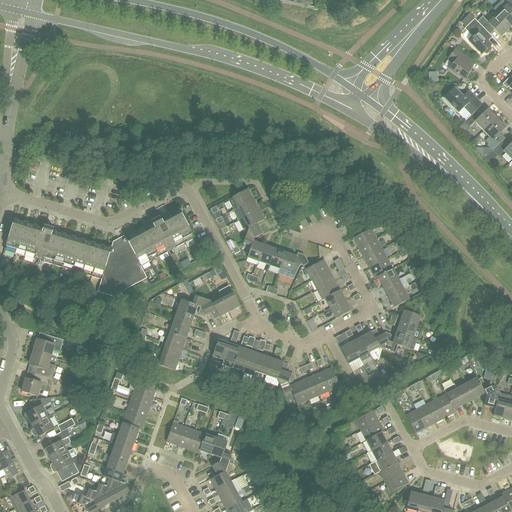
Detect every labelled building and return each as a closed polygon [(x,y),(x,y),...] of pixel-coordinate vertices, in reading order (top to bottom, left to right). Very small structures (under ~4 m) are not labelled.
[(511,7),(511,0),(501,0),(507,5),(498,14),(510,27),(511,25),(511,10),(511,9),(511,7)] [(501,36),(510,27),(498,14),(489,23),(482,17),(477,22),(485,30),(487,32),(492,27),(501,36)] [(491,48),(490,47),(491,46),(480,34),(485,30),(477,22),(475,20),(465,29),(473,37),(469,42),(482,55),(484,52),(485,54),(487,54),(491,50),(491,48)] [(455,49),(449,59),(454,63),(449,70),(463,79),(471,68),(464,63),(468,58),(455,49)] [(437,82),(437,73),(428,73),(428,82),(437,82)] [(511,74),(502,84),(507,89),(508,87),(511,90),(511,93),(511,94),(511,74)] [(458,113),(465,121),(474,112),(482,105),(472,95),(469,98),(465,95),(463,97),(455,88),(444,99),(458,113)] [(484,131),(497,119),(488,109),(479,118),(474,112),(465,121),(464,122),(469,127),(475,122),(484,131)] [(492,151),(502,141),(497,136),(506,128),(497,119),(484,131),(489,137),(486,141),(486,142),(488,144),(487,146),(492,151)] [(511,160),(511,142),(508,147),(502,141),(492,151),(498,157),(503,152),(511,160)] [(329,206),(340,200),(332,184),(321,190),(329,206)] [(238,208),(253,200),(248,190),(232,198),(238,208)] [(238,221),(259,210),(253,200),(238,208),(233,211),(238,221)] [(14,220),(4,250),(35,260),(35,258),(43,261),(42,262),(101,280),(98,293),(112,297),(147,278),(141,267),(168,252),(168,251),(175,247),(175,248),(194,238),(179,210),(161,220),(159,217),(151,222),(152,225),(126,239),(124,236),(113,242),(111,250),(52,232),(53,228),(44,226),(43,229),(14,220)] [(257,224),(264,220),(259,210),(238,221),(246,236),(249,228),(257,224)] [(263,234),(257,224),(249,228),(246,236),(243,244),(251,246),(253,242),(255,238),(263,234)] [(359,249),(377,239),(371,229),(353,239),(359,249)] [(364,259),(382,249),(377,239),(359,249),(364,259)] [(264,246),(253,242),(251,246),(247,258),(258,262),(264,246)] [(269,266),(275,249),(264,246),(258,262),(269,266)] [(280,270),(285,253),(275,249),(269,266),(280,270)] [(369,269),(387,259),(382,249),(364,259),(369,269)] [(302,265),(295,262),(296,257),(285,253),(280,270),(278,274),(293,280),(299,267),(302,265)] [(179,263),(181,268),(190,263),(187,258),(179,263)] [(377,278),(393,269),(387,259),(369,269),(375,279),(378,278),(377,278)] [(311,280),(329,271),(324,260),(306,270),(311,280)] [(383,288),(398,280),(393,269),(377,278),(378,278),(383,288)] [(317,290),(335,281),(329,271),(311,280),(317,290)] [(388,298),(404,290),(398,280),(383,288),(388,298)] [(414,284),(416,288),(424,285),(422,281),(421,280),(418,282),(414,284)] [(325,299),(340,291),(335,281),(317,290),(322,301),(325,299)] [(229,312),(240,306),(229,287),(219,292),(221,297),(229,312)] [(404,290),(388,298),(394,308),(409,300),(404,290)] [(330,309),(345,301),(340,291),(325,299),(330,309)] [(430,292),(424,295),(427,301),(433,298),(430,292)] [(211,302),(196,297),(193,304),(193,305),(197,306),(197,307),(200,308),(201,308),(205,316),(215,310),(211,302)] [(219,318),(229,312),(221,297),(211,302),(215,310),(216,313),(219,318)] [(193,305),(193,304),(181,300),(177,312),(194,317),(197,307),(197,306),(193,305)] [(336,319),(351,311),(345,301),(330,309),(336,319)] [(400,322),(416,328),(420,317),(404,311),(400,322)] [(190,328),(194,317),(177,312),(173,322),(190,328)] [(186,339),(190,328),(173,322),(170,333),(186,339)] [(413,339),(416,328),(400,322),(396,333),(413,339)] [(160,342),(163,343),(182,349),(186,339),(170,333),(167,332),(165,338),(161,337),(160,342)] [(375,340),(374,337),(371,332),(361,338),(369,353),(379,348),(375,340)] [(417,340),(413,339),(396,333),(393,343),(393,344),(397,345),(413,351),(417,340)] [(393,343),(390,342),(389,342),(385,334),(375,340),(379,348),(394,353),(397,345),(393,344),(393,343)] [(33,352),(50,358),(52,351),(59,353),(63,341),(47,336),(45,342),(37,340),(33,352)] [(371,357),(369,353),(361,338),(351,343),(359,359),(361,363),(371,357)] [(223,361),(229,344),(218,340),(212,357),(223,361)] [(178,360),(182,349),(163,343),(159,353),(178,360)] [(348,364),(359,359),(351,343),(340,349),(348,364)] [(234,364),(240,348),(229,344),(223,361),(234,364)] [(244,371),(250,352),(240,348),(234,364),(233,368),(244,371)] [(48,364),(50,358),(33,352),(30,365),(37,367),(35,374),(52,379),(55,366),(48,364)] [(254,377),(256,372),(261,355),(250,352),(244,371),(243,373),(254,377)] [(178,360),(159,353),(155,365),(175,371),(178,360)] [(266,376),(272,359),(261,355),(256,372),(266,376)] [(280,371),(281,368),(283,363),(272,359),(266,376),(277,379),(280,371)] [(321,373),(329,392),(340,387),(332,368),(321,373)] [(291,374),(280,371),(277,379),(283,395),(291,391),(289,387),(290,386),(289,384),(288,383),(291,374)] [(114,379),(120,381),(121,381),(123,375),(117,373),(114,379)] [(318,396),(329,392),(321,373),(310,378),(318,396)] [(376,380),(373,373),(368,376),(371,382),(376,380)] [(52,379),(35,374),(33,381),(26,379),(22,392),(37,397),(40,389),(49,392),(52,379)] [(308,401),(318,396),(310,378),(300,382),(308,401)] [(482,389),(483,389),(477,378),(466,384),(475,399),(484,394),(485,394),(482,389)] [(129,390),(134,391),(153,398),(157,387),(138,380),(136,386),(131,384),(129,390)] [(297,405),(308,401),(300,382),(290,386),(289,387),(291,391),(297,405)] [(465,404),(456,389),(453,384),(444,389),(447,394),(454,410),(455,410),(465,404)] [(465,404),(475,399),(466,384),(456,389),(465,404)] [(249,390),(260,393),(262,389),(251,385),(249,390)] [(498,400),(493,391),(490,385),(483,389),(482,389),(485,394),(484,394),(486,397),(484,406),(495,409),(498,400)] [(504,420),(510,397),(500,394),(497,389),(493,391),(498,400),(495,409),(493,417),(504,420)] [(149,409),(153,398),(134,391),(130,402),(149,409)] [(456,412),(455,410),(454,410),(447,394),(436,400),(446,418),(456,412)] [(42,406),(47,403),(51,401),(51,398),(29,400),(29,407),(32,411),(30,412),(28,412),(27,412),(25,413),(24,415),(25,417),(26,419),(28,419),(32,426),(48,417),(42,406)] [(436,423),(446,418),(436,400),(426,405),(436,423)] [(145,420),(149,409),(130,402),(126,413),(145,420)] [(426,429),(436,423),(426,405),(416,411),(426,429)] [(361,431),(379,421),(373,411),(355,421),(361,431)] [(415,434),(426,429),(416,411),(406,416),(415,434)] [(142,431),(145,420),(126,413),(122,424),(139,429),(139,430),(142,431)] [(223,420),(221,426),(232,429),(237,415),(229,413),(228,415),(230,416),(228,422),(223,420)] [(36,437),(37,436),(38,437),(54,429),(48,417),(32,426),(33,429),(32,430),(32,432),(34,436),(36,437)] [(57,426),(61,433),(70,428),(75,425),(72,420),(71,419),(57,426)] [(381,433),(384,432),(379,421),(361,431),(366,441),(381,433)] [(188,450),(195,431),(189,429),(191,424),(186,422),(184,427),(177,446),(188,450)] [(177,446),(184,427),(173,423),(166,443),(177,446)] [(135,440),(139,430),(139,429),(122,424),(119,434),(135,440)] [(51,461),(67,452),(64,447),(70,444),(70,442),(68,437),(70,436),(69,434),(71,432),(71,430),(70,428),(61,433),(54,436),(58,443),(44,450),(51,461)] [(200,451),(206,435),(195,431),(188,450),(199,454),(200,451)] [(387,443),(381,433),(366,441),(371,451),(387,443)] [(131,451),(135,440),(119,434),(115,445),(131,451)] [(216,439),(211,455),(221,459),(223,454),(227,442),(229,437),(218,434),(216,439)] [(211,455),(216,439),(206,435),(200,451),(211,455)] [(377,461),(392,453),(387,443),(371,451),(377,461)] [(128,462),(131,451),(115,445),(111,456),(128,462)] [(63,469),(68,479),(78,473),(71,459),(75,456),(76,452),(74,448),(67,452),(51,461),(52,464),(51,465),(50,467),(53,472),(55,473),(56,472),(57,472),(63,469)] [(6,476),(10,473),(13,477),(19,474),(11,460),(6,462),(0,451),(0,471),(3,470),(6,476)] [(397,463),(392,453),(377,461),(370,465),(375,475),(379,472),(382,471),(397,463)] [(231,457),(223,454),(221,459),(220,462),(212,466),(217,477),(225,472),(226,472),(231,457)] [(124,472),(128,462),(111,456),(107,467),(124,472)] [(350,474),(355,471),(350,462),(345,464),(350,474)] [(385,483),(403,473),(397,463),(382,471),(379,472),(385,483)] [(120,483),(124,472),(107,467),(104,478),(109,480),(109,479),(120,483)] [(231,482),(226,472),(225,472),(217,477),(215,478),(212,473),(207,475),(216,491),(231,482)] [(403,473),(385,483),(390,493),(408,483),(403,473)] [(125,485),(120,483),(109,479),(109,480),(107,487),(115,490),(119,498),(129,493),(125,485)] [(235,480),(231,482),(216,491),(221,501),(236,492),(241,490),(235,480)] [(107,487),(99,484),(97,492),(96,493),(105,496),(109,504),(119,498),(115,490),(107,487)] [(510,511),(511,511),(511,490),(511,489),(501,495),(503,497),(510,511)] [(96,493),(97,492),(89,490),(86,498),(95,501),(99,509),(109,504),(105,496),(96,493)] [(15,509),(30,501),(24,491),(9,499),(15,509)] [(226,511),(242,502),(236,492),(221,501),(226,511)] [(416,511),(417,511),(422,495),(410,492),(406,509),(416,511)] [(86,498),(79,495),(76,504),(85,507),(87,511),(93,511),(99,509),(95,501),(86,498)] [(429,511),(433,498),(422,495),(417,511),(429,511)] [(497,511),(510,511),(503,497),(501,495),(503,497),(493,502),(497,511)] [(441,511),(442,509),(443,506),(444,501),(433,498),(429,511),(441,511)] [(16,511),(34,511),(35,511),(30,501),(15,509),(16,511)] [(246,511),(242,502),(226,511),(227,511),(246,511)] [(484,511),(497,511),(493,502),(483,508),(484,511)]
